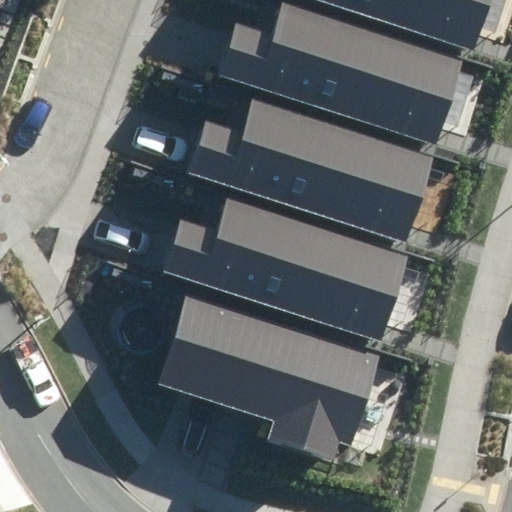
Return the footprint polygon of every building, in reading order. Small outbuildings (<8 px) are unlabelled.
[(328,0),(476,48),(491,0),(328,0)] [(266,35),(232,24),(217,74),(429,143),(457,59),(275,1),(266,35)] [(243,133),(209,123),(195,173),(406,242),(434,158),(253,99),(243,133)] [(207,228),(173,218),(159,267),(383,340),(410,258),(217,194),(207,228)] [(379,356),(189,298),(160,386),(277,421),(270,441),(335,462),(341,442),(354,445),(379,356)]
